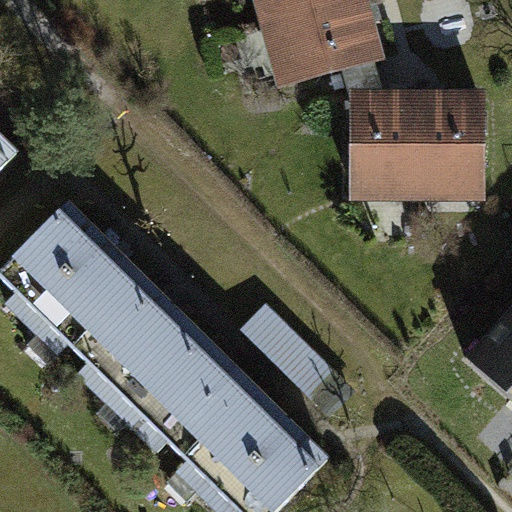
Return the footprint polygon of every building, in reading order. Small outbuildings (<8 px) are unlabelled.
[(249,0),(270,83),(377,56),(364,7),(362,0),(249,0)] [(390,95),(348,94),(346,197),(474,200),(476,97),(442,96),(390,95)] [(0,171),(15,157),(0,141),(0,171)] [(1,273),(239,511),(279,511),(325,467),(66,208),(1,273)] [(244,329),(333,416),(357,392),(267,305),(244,329)] [(511,313),(478,350),(511,381),(511,313)]
